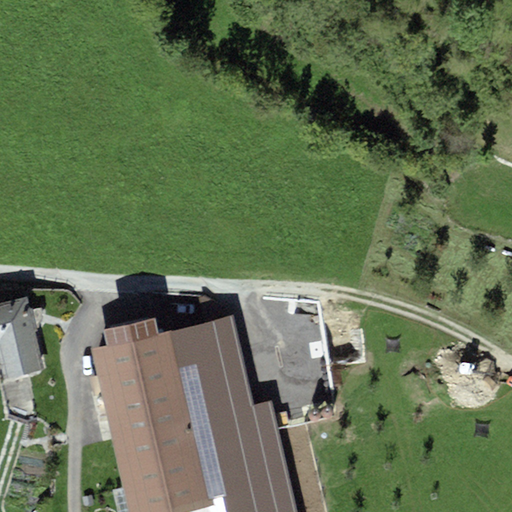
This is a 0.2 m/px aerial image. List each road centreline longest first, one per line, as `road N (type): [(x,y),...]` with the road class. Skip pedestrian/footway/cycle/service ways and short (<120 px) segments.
road 1 (track): [(0,273),(227,287),(262,392)]
road 2 (track): [(227,287),(329,291),(463,329),(511,359)]
